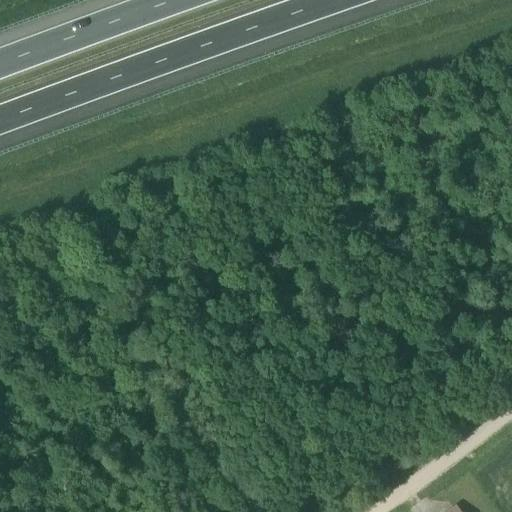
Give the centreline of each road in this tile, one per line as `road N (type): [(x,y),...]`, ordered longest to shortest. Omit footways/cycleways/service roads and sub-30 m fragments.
road 1 (motorway): [(0,121),(337,0)]
road 2 (motorway): [(180,0),(0,67)]
road 3 (track): [(511,415),(384,511)]
